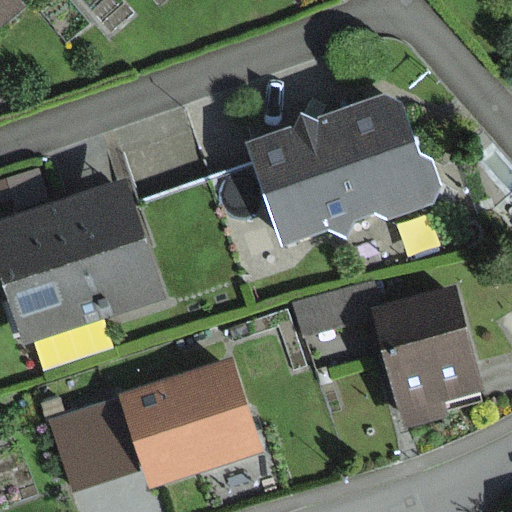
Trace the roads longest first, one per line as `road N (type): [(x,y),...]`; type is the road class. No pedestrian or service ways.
road 1 (residential): [(0,138),(360,17),(385,0)]
road 2 (residential): [(511,122),(404,0)]
